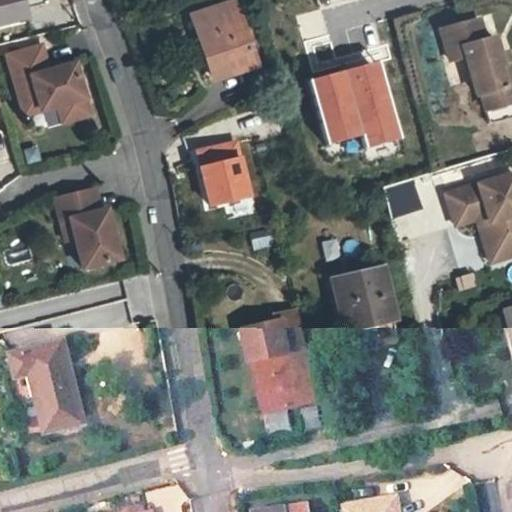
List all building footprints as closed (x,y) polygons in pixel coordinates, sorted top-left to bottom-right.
[(23,0),(0,0),(0,23),(26,20),(23,0)] [(236,6),(195,20),(212,69),(235,61),(239,73),(258,67),(236,6)] [(493,62),(486,42),(481,43),(475,25),(434,39),(441,60),(454,55),(467,93),(475,90),(481,108),(511,96),(499,61),(499,60),(493,62)] [(44,41),(10,51),(26,110),(59,101),(61,108),(88,101),(77,59),(51,66),(44,41)] [(374,58),(305,79),(325,144),(359,134),(363,148),(398,137),(374,58)] [(212,69),(217,81),(239,73),(235,61),(212,69)] [(511,96),(481,108),(486,120),(511,109),(511,96)] [(91,111),(88,101),(61,108),(64,118),(91,111)] [(194,152),(209,206),(249,195),(234,141),(194,152)] [(511,172),(448,195),(458,225),(479,218),(485,237),(501,231),(510,256),(511,255),(511,172)] [(78,235),(86,264),(123,255),(110,206),(104,207),(98,184),(58,195),(64,218),(73,216),(78,235)] [(73,216),(64,218),(69,238),(78,235),(73,216)] [(501,231),(485,237),(494,262),(510,256),(501,231)] [(471,271),(453,276),(457,290),(475,286),(471,271)] [(345,330),(393,318),(384,275),(335,288),(345,330)] [(511,310),(502,313),(511,358),(511,310)] [(290,311),(269,316),(270,322),(237,330),(244,362),(246,362),(250,382),(258,380),(266,412),(310,401),(301,366),(303,365),(290,311)] [(29,373),(40,432),(82,425),(67,343),(14,352),(18,375),(29,373)] [(258,380),(250,382),(258,414),(266,412),(258,380)] [(264,415),(266,431),(285,430),(284,413),(264,415)] [(397,511),(394,492),(337,503),(338,511),(397,511)] [(304,511),(303,502),(280,505),(280,511),(304,511)]
